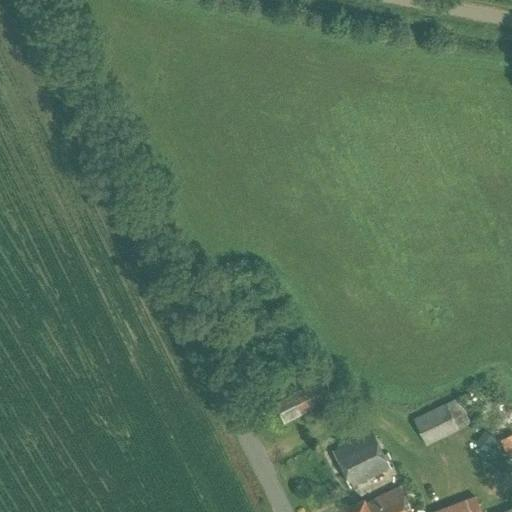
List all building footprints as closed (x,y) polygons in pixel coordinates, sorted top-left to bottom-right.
[(274,403),(284,422),(333,398),(323,379),(274,403)] [(425,446),(470,423),(458,397),(413,419),(425,446)] [(348,489),(391,469),(374,431),(331,451),(348,489)] [(497,440),(484,431),(478,441),(490,450),(497,440)] [(511,463),(511,462),(511,433),(499,440),(508,459),(509,459),(511,463)] [(411,511),(399,487),(365,503),(364,500),(344,510),(345,511),(411,511)] [(480,511),(475,496),(430,511),(480,511)]
